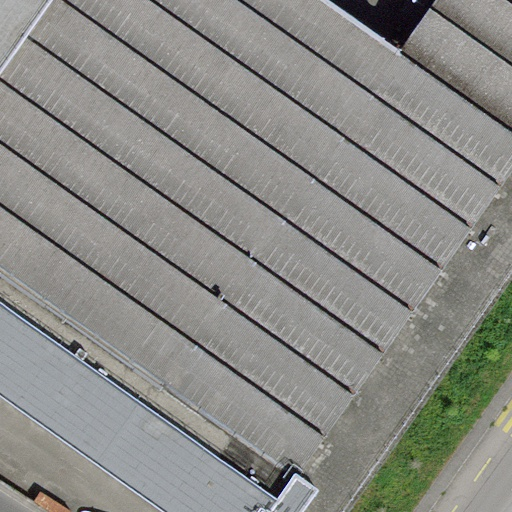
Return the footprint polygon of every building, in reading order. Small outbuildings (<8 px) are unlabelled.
[(60,0),(0,85),(0,296),(150,406),(410,50),(339,0),(60,0)] [(0,0),(0,85),(60,0),(0,0)] [(511,0),(445,0),(410,50),(511,124),(511,0)] [(511,184),(511,124),(410,50),(150,406),(288,501),(511,184)] [(511,184),(288,501),(279,511),(358,511),(511,295),(511,184)] [(279,511),(288,501),(150,406),(0,296),(0,387),(177,511),(279,511)]
